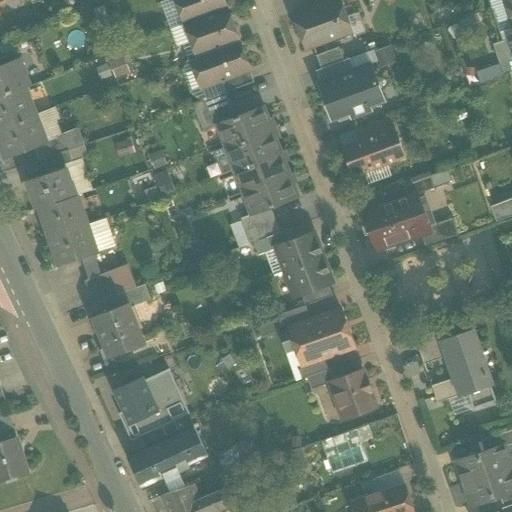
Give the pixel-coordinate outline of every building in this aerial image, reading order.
[(222,0),(176,0),(185,24),(226,9),(222,0)] [(335,0),(317,7),(293,16),(305,49),(345,35),(340,22),(347,19),(340,0),(335,0)] [(511,1),(506,3),(511,20),(511,32),(506,34),(508,40),(493,45),(499,64),(507,61),(511,59),(511,1)] [(226,9),(185,24),(195,52),(214,45),(212,39),(234,30),(226,9)] [(234,30),(212,39),(214,45),(195,52),(197,57),(239,42),(234,30)] [(197,57),(195,58),(206,87),(223,81),(233,77),(232,74),(248,69),(239,42),(197,57)] [(339,48),(316,56),(321,69),(337,63),(344,61),(339,48)] [(114,77),(128,71),(121,54),(107,60),(114,77)] [(0,97),(24,88),(30,86),(19,59),(0,66),(0,97)] [(349,59),(344,61),(337,63),(341,75),(320,83),(318,84),(331,121),(349,114),(351,119),(371,111),(369,107),(384,101),(371,64),(354,70),(349,59)] [(321,69),(316,71),(320,83),(341,75),(337,63),(321,69)] [(498,64),(475,70),(478,79),(500,74),(498,64)] [(248,69),(232,74),(233,77),(223,81),(224,85),(223,85),(226,93),(253,82),(248,69)] [(24,88),(0,97),(0,128),(35,115),(24,88)] [(226,93),(205,101),(210,114),(231,106),(226,93)] [(210,114),(205,101),(193,106),(203,131),(217,125),(236,117),(231,106),(210,114)] [(236,117),(217,125),(226,148),(275,129),(272,123),(269,124),(263,107),(236,117)] [(35,115),(0,128),(0,142),(6,158),(33,148),(46,143),(45,142),(35,115)] [(388,118),(372,123),(377,135),(392,129),(388,118)] [(372,123),(354,130),(358,141),(377,135),(372,123)] [(358,141),(342,148),(353,177),(405,158),(394,128),(392,129),(377,135),(358,141)] [(275,129),(226,148),(234,170),(280,152),(274,136),(277,135),(275,129)] [(58,137),(45,142),(46,143),(33,148),(38,160),(44,158),(63,152),(58,137)] [(63,152),(44,158),(49,174),(67,168),(65,163),(72,161),(69,150),(63,152)] [(280,152),(234,170),(243,193),(289,175),(283,158),(285,157),(283,151),(280,152)] [(49,174),(28,181),(37,209),(39,209),(76,196),(67,168),(49,174)] [(446,171),(431,176),(435,188),(450,183),(446,171)] [(289,175),(243,193),(251,215),(251,216),(271,208),(298,198),(291,181),(294,180),(292,174),(289,175)] [(431,176),(403,186),(407,197),(418,193),(418,194),(435,188),(431,176)] [(407,197),(365,212),(370,225),(365,227),(374,251),(421,235),(432,232),(430,226),(418,194),(418,193),(407,197)] [(76,196),(39,209),(49,238),(87,225),(77,196),(76,196)] [(511,199),(490,208),(496,222),(511,216),(511,199)] [(271,208),(251,216),(251,215),(240,219),(245,231),(253,229),(275,220),(271,208)] [(452,218),(430,226),(432,232),(421,235),(425,247),(459,235),(452,218)] [(87,225),(49,238),(60,267),(98,254),(97,253),(114,247),(105,220),(88,226),(87,225)] [(275,220),(253,229),(257,241),(266,238),(280,233),(275,220)] [(253,229),(245,231),(250,244),(257,241),(253,229)] [(280,233),(266,238),(271,251),(276,249),(276,247),(293,241),(289,230),(280,233)] [(293,241),(276,247),(276,249),(271,251),(265,253),(274,277),(285,273),(285,272),(323,258),(313,233),(293,241)] [(323,258),(285,272),(285,273),(294,297),(301,295),(328,284),(332,283),(323,258)] [(113,284),(58,305),(63,316),(93,304),(117,295),(113,284)] [(328,284),(301,295),(305,306),(332,296),(328,284)] [(142,285),(123,293),(127,304),(128,303),(129,307),(148,299),(142,285)] [(117,295),(93,304),(98,316),(127,304),(123,293),(117,295)] [(98,316),(94,318),(111,359),(144,345),(129,307),(128,303),(127,304),(98,316)] [(305,306),(277,316),(282,331),(290,328),(289,327),(310,320),(305,306)] [(310,320),(289,327),(290,328),(303,365),(303,366),(324,358),(354,348),(341,309),(310,320)] [(443,329),(414,339),(424,365),(447,356),(442,342),(447,340),(443,329)] [(447,340),(442,342),(447,356),(455,378),(431,386),(437,403),(467,393),(473,409),(495,401),(471,332),(447,340)] [(324,358),(303,366),(303,365),(295,367),(300,380),(307,377),(328,370),(324,358)] [(328,370),(307,377),(311,390),(330,383),(330,382),(345,377),(341,365),(328,370)] [(168,370),(145,381),(159,411),(166,408),(175,403),(178,401),(166,374),(170,372),(168,370)] [(345,377),(330,382),(330,383),(343,420),(375,409),(369,392),(371,391),(367,379),(365,380),(362,371),(345,377)] [(189,414),(170,372),(166,374),(178,401),(175,403),(166,408),(173,421),(189,414)] [(143,377),(112,391),(123,413),(129,425),(134,423),(159,411),(145,381),(143,377)] [(173,421),(166,408),(159,411),(134,423),(140,436),(173,421)] [(131,441),(140,436),(134,423),(129,425),(123,413),(119,414),(131,441)] [(9,416),(0,418),(0,433),(13,429),(9,416)] [(173,421),(140,436),(145,447),(178,432),(173,421)] [(145,447),(127,456),(143,489),(161,480),(155,466),(173,458),(179,472),(208,459),(192,426),(178,432),(145,447)] [(363,426),(320,441),(332,474),(365,462),(359,445),(369,442),(363,426)] [(511,430),(480,441),(484,452),(504,446),(504,447),(511,444),(511,430)] [(16,439),(0,443),(0,481),(26,473),(16,439)] [(484,452),(456,462),(463,484),(509,469),(506,462),(509,461),(504,447),(504,446),(484,452)] [(300,450),(266,461),(269,469),(274,482),(287,478),(286,474),(306,467),(300,450)] [(266,461),(265,460),(222,475),(226,485),(269,469),(266,461)] [(509,469),(463,484),(471,506),(500,497),(511,492),(511,475),(511,476),(509,469)] [(267,488),(274,511),(276,511),(290,507),(282,483),(267,488)] [(413,511),(404,483),(351,501),(354,511),(413,511)] [(193,485),(162,496),(169,511),(215,511),(231,505),(224,488),(198,499),(193,485)] [(511,492),(500,497),(503,508),(511,504),(511,492)] [(271,511),(267,498),(239,508),(240,511),(271,511)]
